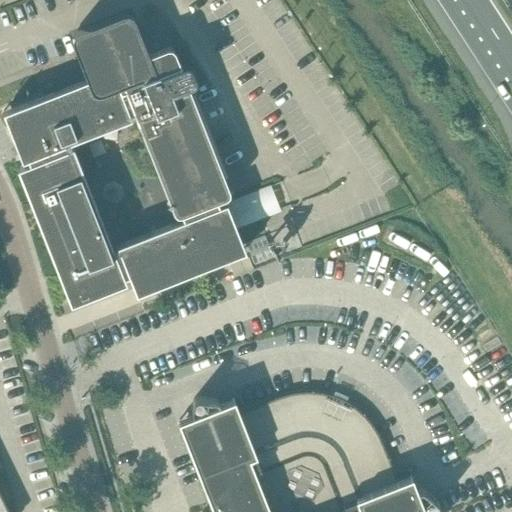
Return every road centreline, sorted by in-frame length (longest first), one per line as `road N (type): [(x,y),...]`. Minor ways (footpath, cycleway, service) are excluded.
road 1 (unclassified): [(95,511),(40,316),(0,219)]
road 2 (unknown): [(163,0),(255,161)]
